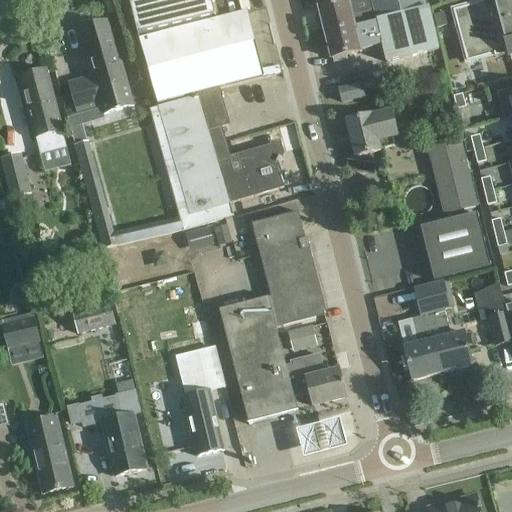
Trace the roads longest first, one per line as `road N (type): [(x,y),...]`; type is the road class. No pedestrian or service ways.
road 1 (residential): [(399,463),(278,0)]
road 2 (tertiary): [(216,509),(399,463)]
